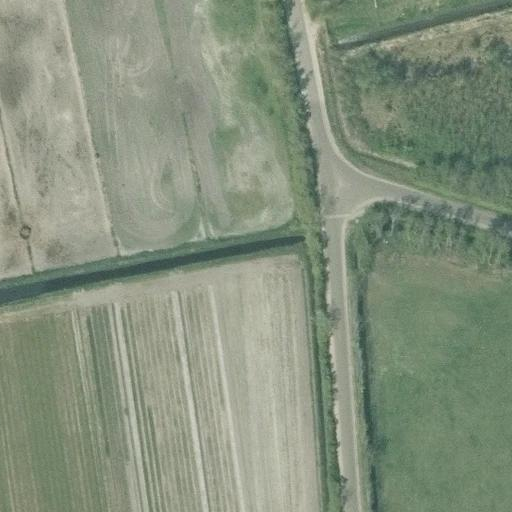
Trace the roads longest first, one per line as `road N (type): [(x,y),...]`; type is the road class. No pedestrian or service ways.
road 1 (unclassified): [(349,511),(323,170)]
road 2 (unclassified): [(323,170),(511,228)]
road 3 (unclassified): [(323,170),(292,0)]
